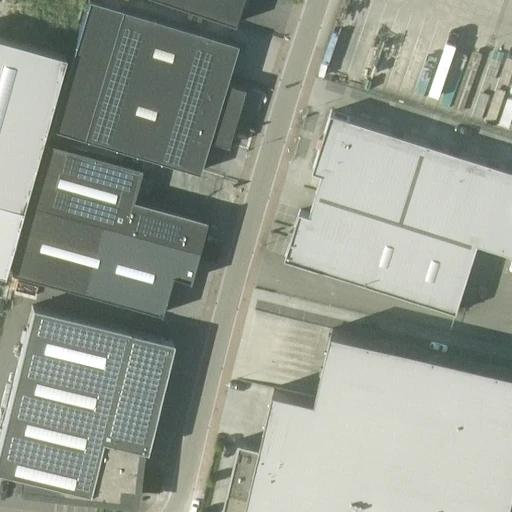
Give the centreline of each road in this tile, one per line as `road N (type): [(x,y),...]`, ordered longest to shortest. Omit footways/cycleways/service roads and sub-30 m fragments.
road 1 (unclassified): [(174,511),(316,0)]
road 2 (unknown): [(511,346),(260,297),(227,304),(126,271)]
